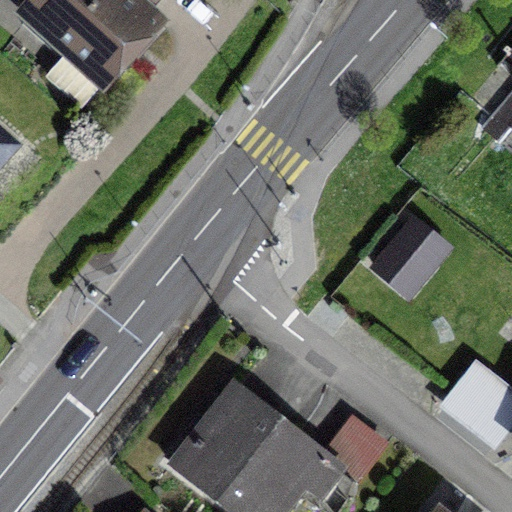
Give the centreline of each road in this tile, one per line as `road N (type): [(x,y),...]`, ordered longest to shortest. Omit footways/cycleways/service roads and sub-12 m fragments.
road 1 (residential): [(191,247),(299,336),(511,475)]
road 2 (secondary): [(191,247),(405,0)]
road 3 (secondary): [(0,478),(191,247)]
